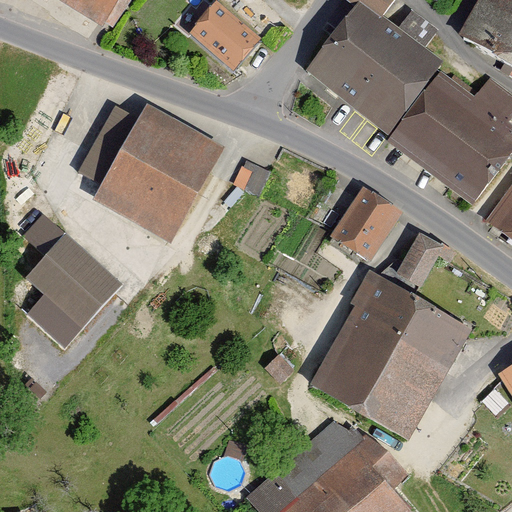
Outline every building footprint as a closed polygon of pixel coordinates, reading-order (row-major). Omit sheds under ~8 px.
[(69,0),(111,25),(125,0),(69,0)] [(311,67),(396,134),(450,66),(429,50),(441,36),(414,15),(403,28),(391,19),(406,1),(405,0),(343,0),(343,1),(356,11),(311,67)] [(511,0),(490,0),(467,38),(511,65),(511,0)] [(217,2),(191,31),(239,74),(266,45),(217,2)] [(480,205),(511,161),(511,124),(510,123),(511,119),(511,92),(491,78),(478,95),(449,74),(397,144),(480,205)] [(80,173),(108,189),(146,124),(119,108),(80,173)] [(108,189),(102,199),(177,242),(230,153),(155,109),(146,124),(108,189)] [(247,159),(237,182),(260,193),(270,170),(247,159)] [(376,262),(406,212),(365,187),(335,237),(376,262)] [(511,193),(492,222),(511,236),(511,193)] [(462,246),(428,228),(405,271),(439,289),(462,246)] [(124,285),(68,235),(27,281),(84,331),(124,285)] [(380,272),(316,386),(414,440),(477,326),(380,272)] [(277,359),(267,368),(283,385),(293,376),(277,359)] [(242,497),(258,511),(419,511),(398,481),(415,467),(342,416),(242,497)]
